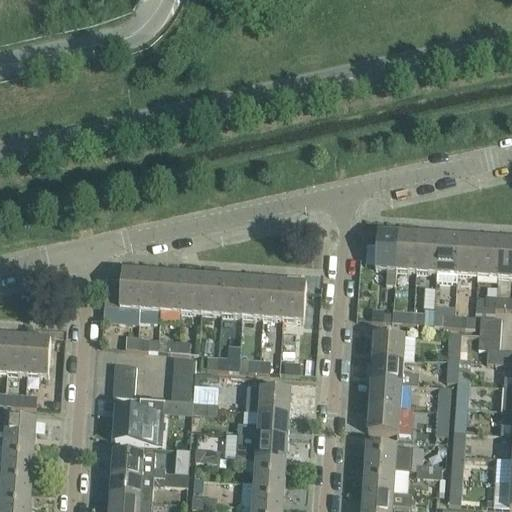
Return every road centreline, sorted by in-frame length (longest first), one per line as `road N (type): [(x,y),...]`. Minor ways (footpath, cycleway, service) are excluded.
road 1 (secondary): [(0,154),(511,43)]
road 2 (residential): [(347,191),(325,511)]
road 3 (residential): [(72,511),(90,248)]
road 4 (unclassified): [(90,248),(347,191)]
road 5 (secondary): [(0,65),(139,30),(160,0)]
road 6 (unclassified): [(347,191),(511,155)]
